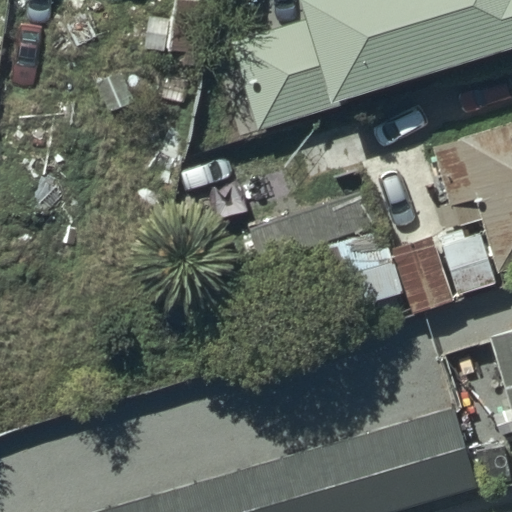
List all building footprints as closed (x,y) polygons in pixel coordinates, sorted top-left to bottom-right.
[(210,0),(173,0),(171,44),(208,45),(210,0)] [(511,0),(298,0),(301,9),(225,32),(253,123),(344,94),(341,83),(511,29),(511,0)] [(52,36),(7,36),(6,104),(47,104),(46,134),(84,134),(85,93),(51,92),(52,36)] [(511,256),(511,105),(447,125),(452,141),(433,147),(448,195),(471,188),(494,262),(511,256)] [(365,182),(247,221),(257,254),(376,216),(365,182)] [(379,220),(301,244),(320,306),(398,283),(379,220)] [(459,221),(436,229),(455,287),(493,274),(476,224),(462,229),(459,221)] [(429,229),(388,243),(403,288),(388,293),(395,314),(410,309),(409,306),(450,292),(429,229)] [(511,323),(485,331),(511,425),(511,323)] [(452,401),(53,511),(362,511),(475,481),(452,401)]
